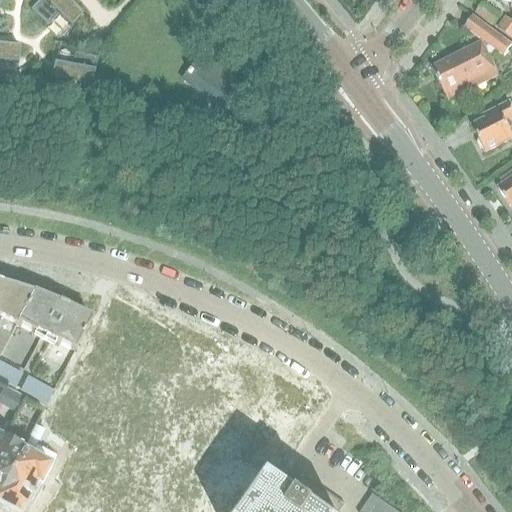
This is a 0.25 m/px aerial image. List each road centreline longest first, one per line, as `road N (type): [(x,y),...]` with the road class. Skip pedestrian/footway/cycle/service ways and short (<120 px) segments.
road 1 (residential): [(468,511),(439,475),(320,368),(246,325),(175,292),(0,250)]
road 2 (tertiary): [(511,302),(352,74)]
